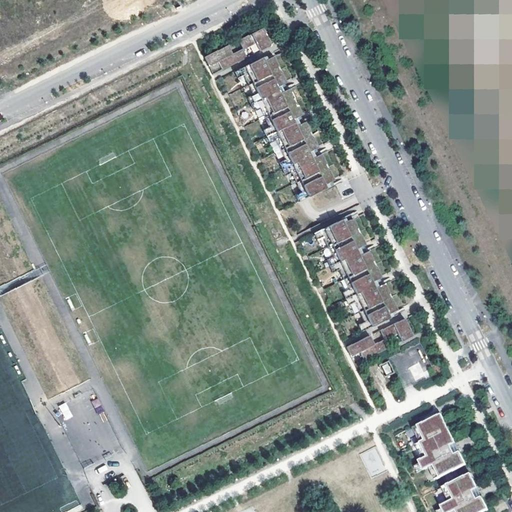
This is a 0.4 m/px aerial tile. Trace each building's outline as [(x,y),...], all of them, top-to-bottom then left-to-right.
[(227,45),(204,57),(208,66),(216,63),(220,71),(245,59),(241,51),(254,44),(258,53),(269,47),(261,29),(238,40),(242,49),(232,54),(227,45)] [(261,59),(232,73),(236,79),(246,74),(250,84),(278,71),(272,57),(262,62),(261,60),(261,59)] [(278,71),(250,84),(255,94),(245,99),(248,106),(277,92),(275,89),(284,84),(278,71)] [(277,92),(248,106),(252,112),(262,107),(266,117),(294,104),(287,90),(278,95),(277,92)] [(294,104),(266,117),(271,127),(261,132),(264,139),(293,125),(291,121),(300,117),(294,104)] [(278,140),(282,150),(310,136),(304,123),(294,128),(293,125),(264,139),(268,145),(278,140)] [(277,165),(281,171),(309,158),(307,154),(317,150),(310,136),(282,150),(287,160),(277,165)] [(294,173),(299,183),(326,169),(320,156),(310,161),(309,158),(281,171),(284,178),(294,173)] [(293,197),(297,204),(325,190),(324,189),(323,187),(333,183),(326,169),(299,183),(304,193),(293,197)] [(0,198),(0,289),(36,271),(0,198)] [(340,222),(312,236),(315,243),(325,238),(330,247),(358,234),(351,220),(342,225),(341,223),(340,222)] [(358,234),(330,247),(335,257),(325,262),(328,269),(356,255),(355,252),(364,247),(358,234)] [(356,255),(328,269),(331,276),(341,270),(346,280),(374,267),(367,254),(358,258),(356,255)] [(374,267),(346,280),(351,290),(341,295),(344,302),(372,288),(371,285),(380,280),(374,267)] [(40,276),(0,295),(0,300),(49,402),(92,381),(40,276)] [(372,288),(344,302),(348,309),(357,303),(362,313),(390,300),(383,286),(374,291),(372,288)] [(390,300),(362,313),(367,323),(357,328),(360,334),(388,321),(388,319),(387,318),(396,313),(390,300)] [(369,335),(346,347),(350,356),(358,352),(362,361),(387,349),(383,341),(396,334),(400,342),(411,337),(402,319),(379,330),(384,339),(373,344),(369,335)] [(387,364),(382,366),(386,375),(391,372),(387,364)] [(58,406),(65,420),(73,416),(65,402),(58,406)] [(425,422),(411,429),(418,443),(446,429),(439,415),(425,422)] [(446,429),(418,443),(425,458),(443,449),(446,448),(453,444),(446,429)] [(418,443),(413,446),(420,460),(425,458),(418,443)] [(420,460),(417,462),(418,464),(421,471),(426,468),(431,466),(447,458),(445,453),(443,449),(425,458),(420,460)] [(447,458),(431,466),(437,479),(464,465),(458,453),(451,456),(447,458)] [(418,464),(412,467),(415,474),(421,471),(418,464)] [(437,479),(431,466),(426,468),(432,481),(437,479)] [(468,474),(440,488),(447,503),(465,494),(468,493),(476,489),(468,474)] [(447,503),(439,507),(440,509),(441,511),(451,511),(453,511),(469,503),(467,499),(465,494),(447,503)] [(469,503),(453,511),(482,511),(486,510),(480,498),(473,501),(469,503)]
